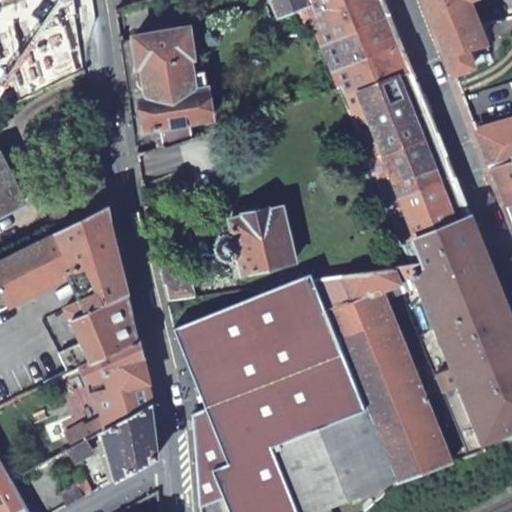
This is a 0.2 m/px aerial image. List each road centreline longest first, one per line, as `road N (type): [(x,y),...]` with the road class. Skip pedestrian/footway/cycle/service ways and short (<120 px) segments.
road 1 (tertiary): [(95,0),(171,404),(181,511)]
road 2 (residential): [(401,0),(511,276)]
